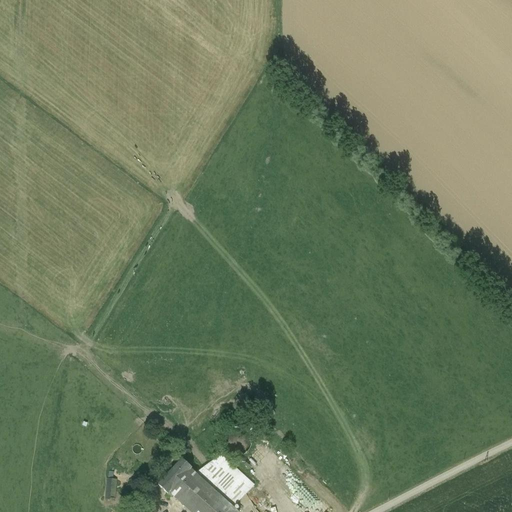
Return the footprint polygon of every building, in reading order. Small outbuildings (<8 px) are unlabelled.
[(250,449),(251,443),(250,438),(247,433),(242,430),(236,428),(231,430),(226,433),(223,437),(222,443),(223,449),(226,453),(231,456),(236,458),(242,457),(247,453),(250,449)] [(253,487),(221,456),(195,476),(233,510),(253,487)] [(182,461),(158,488),(168,497),(192,470),(182,461)] [(195,476),(190,472),(169,495),(188,511),(234,511),(233,510),(195,476)] [(116,481),(107,481),(105,501),(114,502),(116,481)]
